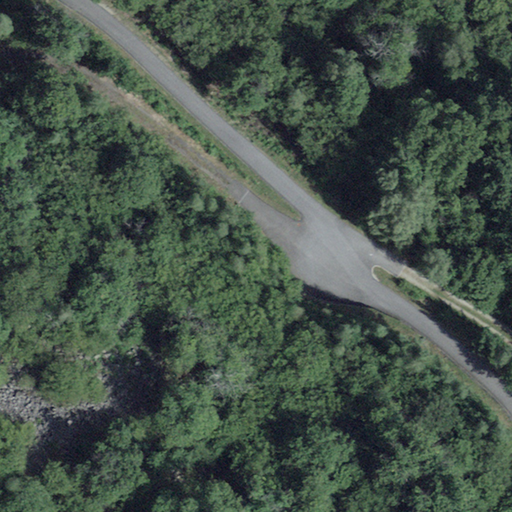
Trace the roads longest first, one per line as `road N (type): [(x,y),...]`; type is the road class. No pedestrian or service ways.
road 1 (unclassified): [(72,0),(132,44),(319,223),(376,292),(488,376),(511,404)]
road 2 (track): [(0,58),(66,66),(287,233),(394,264),(511,344)]
